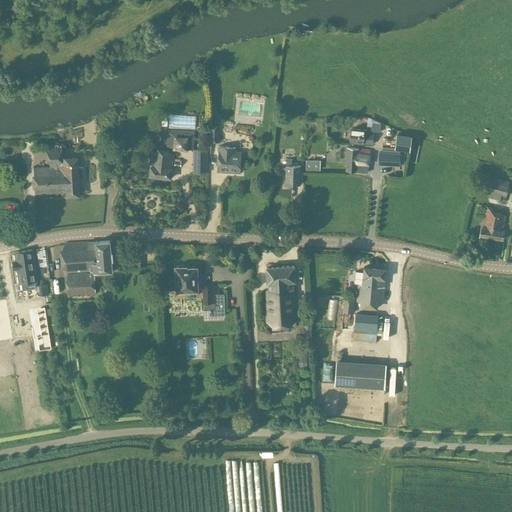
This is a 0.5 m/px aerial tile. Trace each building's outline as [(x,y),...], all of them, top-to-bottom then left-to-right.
[(351,129),(350,142),(372,144),(374,131),(380,132),(381,124),(380,124),(376,123),(374,123),(372,123),(372,127),(366,126),(366,130),(351,129)] [(209,141),(219,142),(220,126),(219,126),(212,125),(209,125),(209,141)] [(166,147),(192,150),(194,132),(168,130),(166,147)] [(397,134),(395,149),(410,151),(412,136),(397,134)] [(50,167),(34,168),(35,194),(66,192),(67,196),(79,195),(77,157),(62,158),(61,144),(48,144),(50,167)] [(217,171),(239,172),(241,151),(236,151),(236,147),(218,146),(217,171)] [(348,147),(346,171),(367,172),(371,150),(348,147)] [(151,155),(149,176),(170,178),(172,157),(172,153),(151,151),(151,155)] [(400,153),(380,152),(379,164),(399,165),(400,153)] [(323,170),(324,159),(308,158),(307,169),(323,170)] [(286,166),(285,184),(300,184),(300,166),(292,166),(292,159),(286,159),(286,166)] [(491,177),(487,191),(488,191),(501,195),(506,196),(509,181),(502,180),(497,179),(497,178),(491,177)] [(479,236),(502,240),(503,232),(501,231),(504,216),(490,214),(491,212),(489,207),(487,206),(484,220),(482,219),(479,236)] [(65,244),(67,273),(89,271),(112,270),(111,259),(113,259),(112,252),(111,252),(110,241),(87,242),(65,244)] [(16,260),(12,261),(14,270),(18,269),(20,283),(22,283),(23,289),(35,287),(34,281),(36,281),(31,250),(15,252),(16,260)] [(176,281),(171,281),(171,289),(176,289),(177,291),(187,290),(187,296),(196,296),(196,290),(197,290),(196,268),(185,268),(185,267),(184,267),(184,265),(177,266),(177,267),(176,267),(176,281)] [(295,281),(294,266),(278,267),(282,321),(296,320),(293,281),(295,281)] [(268,290),(265,290),(266,303),(265,303),(267,322),(282,321),(278,267),(266,267),(267,284),(268,283),(268,290)] [(355,271),(354,283),(358,284),(357,301),(383,303),(385,269),(364,267),(363,272),(355,271)] [(90,273),(68,275),(69,294),(95,293),(94,273),(90,273)] [(204,311),(220,310),(219,303),(219,285),(207,286),(202,286),(203,304),(204,311)] [(343,304),(342,312),(350,313),(353,313),(354,300),(343,299),(343,304)] [(41,336),(37,336),(39,350),(51,349),(45,312),(38,313),(41,336)] [(354,332),(353,340),(358,340),(358,332),(372,333),(372,341),(376,341),(376,335),(381,335),(382,319),(377,319),(378,315),(356,313),(355,320),(354,332)] [(307,348),(298,349),(298,363),(307,362),(307,348)] [(409,350),(402,350),(401,366),(409,366),(409,350)] [(386,363),(336,360),(334,385),(385,388),(386,363)]
